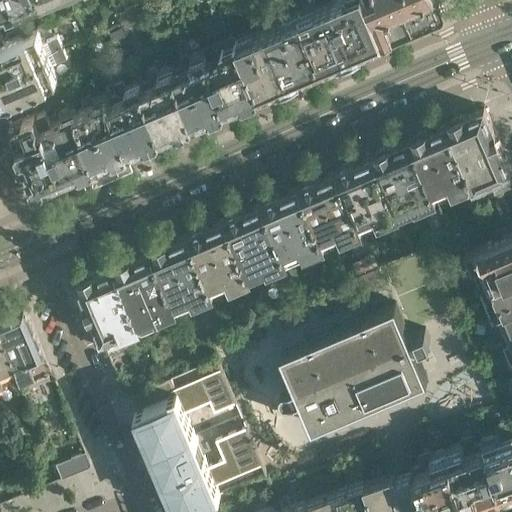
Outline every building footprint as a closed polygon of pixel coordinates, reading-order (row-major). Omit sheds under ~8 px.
[(0,0),(0,15),(18,8),(14,0),(0,0)] [(41,0),(14,0),(18,8),(19,10),(41,0)] [(353,50),(331,0),(322,0),(323,2),(317,4),(316,1),(299,9),(322,63),(353,50)] [(383,37),(368,0),(331,0),(353,50),(383,37)] [(444,11),(439,0),(368,0),(383,37),(384,37),(444,11)] [(322,63),(299,9),(282,16),(283,19),(277,21),(273,11),(265,14),(291,77),(322,63)] [(291,77),(265,14),(257,18),(261,28),(255,30),(254,27),(238,34),(238,36),(260,89),(260,90),(291,77)] [(0,74),(62,48),(57,36),(43,42),(37,28),(5,42),(0,43),(0,74)] [(260,89),(238,36),(225,42),(223,38),(213,42),(217,50),(208,54),(228,103),(260,89)] [(57,77),(52,65),(67,59),(62,48),(0,74),(0,96),(1,100),(29,88),(30,89),(57,77)] [(228,103),(208,54),(206,49),(190,56),(189,53),(180,57),(183,65),(174,69),(194,118),(228,103)] [(194,118),(174,69),(172,64),(158,70),(157,66),(147,71),(151,78),(143,81),(163,131),(194,118)] [(163,131),(143,81),(141,77),(126,84),(124,80),(116,84),(119,91),(110,96),(130,145),(163,131)] [(35,101),(30,89),(29,88),(1,100),(7,113),(35,101)] [(130,145),(110,96),(108,92),(93,98),(92,94),(83,98),(86,106),(76,110),(96,159),(130,145)] [(96,159),(76,110),(74,106),(59,112),(61,116),(49,121),(43,108),(34,112),(39,125),(44,123),(65,173),(96,159)] [(511,181),(511,171),(484,106),(465,114),(463,114),(461,114),(458,114),(457,114),(455,116),(453,117),(451,118),(450,121),(446,122),(471,180),(473,186),(491,179),(495,188),(511,181)] [(65,173),(44,123),(39,125),(34,112),(11,122),(37,185),(65,173)] [(471,180),(446,122),(428,130),(427,130),(425,129),(423,129),(422,130),(419,130),(418,131),(416,133),(415,134),(413,136),(410,138),(435,195),(471,180)] [(435,195),(410,138),(391,146),(389,145),(387,145),(385,145),(382,146),(380,147),(379,148),(377,150),(376,152),(374,153),(398,211),(435,195)] [(398,211),(374,153),(355,161),(350,160),(342,164),(339,168),(336,169),(361,227),(398,211)] [(361,227),(336,169),(318,177),(312,176),(305,179),(302,184),(300,185),(325,242),(361,227)] [(325,242),(300,185),(281,193),(275,192),(268,195),(265,200),(262,201),(287,259),(325,242)] [(287,259),(262,201),(243,209),(238,208),(230,211),(228,216),(226,216),(251,274),(287,259)] [(251,274),(226,216),(206,224),(201,223),(194,227),(191,231),(189,232),(214,290),(251,274)] [(511,272),(511,230),(466,250),(481,285),(511,272)] [(214,290),(189,232),(169,240),(166,240),(165,240),(163,240),(161,240),(160,241),(158,242),(156,244),(155,245),(154,247),(152,248),(177,305),(214,290)] [(177,305),(152,248),(132,256),(130,256),(128,256),(126,256),(124,256),(122,258),(120,259),(118,261),(117,262),(115,263),(140,321),(177,305)] [(462,275),(453,255),(441,260),(450,280),(462,275)] [(141,323),(140,321),(115,263),(95,272),(93,271),(90,271),(87,272),(86,273),(84,274),(83,275),(82,276),(81,277),(80,278),(78,280),(107,349),(111,347),(114,350),(120,347),(121,343),(124,342),(120,331),(141,323)] [(511,303),(511,272),(481,285),(492,312),(511,303)] [(50,369),(21,300),(0,309),(0,334),(15,371),(15,370),(21,382),(50,369)] [(428,374),(397,301),(282,350),(296,383),(286,387),(284,388),(283,390),(282,391),(282,393),(282,394),(283,395),(283,396),(285,397),(286,398),(288,398),(289,398),(290,398),(301,393),(314,423),(428,374)] [(511,338),(511,303),(492,312),(505,342),(511,338)] [(423,341),(436,335),(432,325),(418,331),(423,341)] [(0,376),(15,371),(0,334),(0,376)] [(266,471),(219,360),(172,380),(171,376),(165,379),(130,394),(130,395),(136,409),(135,409),(179,511),(180,510),(187,507),(210,497),(220,494),(219,490),(266,471)] [(511,486),(511,430),(511,431),(508,422),(497,426),(499,430),(484,436),(485,441),(503,490),(511,486)] [(503,490),(485,441),(476,444),(472,435),(461,438),(463,443),(447,449),(467,503),(503,490)] [(442,511),(467,503),(447,449),(432,454),(431,449),(420,453),(423,462),(409,468),(397,472),(395,466),(364,477),(376,511),(442,511)] [(89,462),(89,460),(85,450),(55,463),(61,477),(87,466),(89,465),(89,464),(89,463),(89,462)] [(342,477),(336,460),(327,463),(334,480),(342,477)] [(376,511),(364,477),(336,487),(345,511),(376,511)] [(345,511),(336,487),(307,498),(312,511),(345,511)] [(215,511),(210,497),(187,507),(180,510),(180,511),(215,511)] [(312,511),(307,498),(279,508),(280,511),(312,511)]
